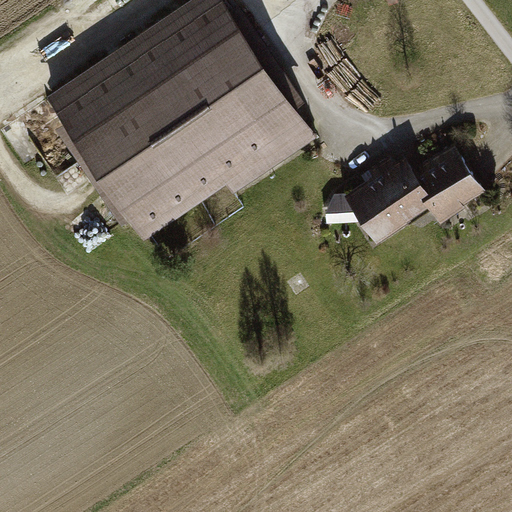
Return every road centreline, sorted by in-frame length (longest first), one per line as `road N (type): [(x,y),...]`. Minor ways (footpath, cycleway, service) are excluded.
road 1 (track): [(511,105),(355,138),(282,32),(321,0)]
road 2 (track): [(0,92),(10,75),(92,43),(153,0)]
